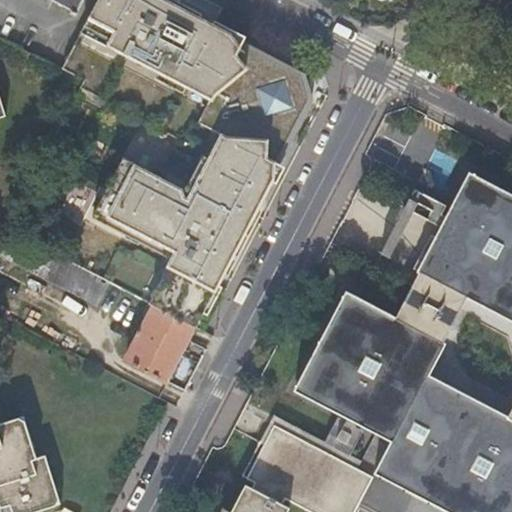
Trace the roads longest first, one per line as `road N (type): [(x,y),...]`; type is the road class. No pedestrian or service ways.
road 1 (residential): [(380,63),(148,511)]
road 2 (residential): [(380,63),(511,132)]
road 3 (residential): [(259,0),(380,63)]
